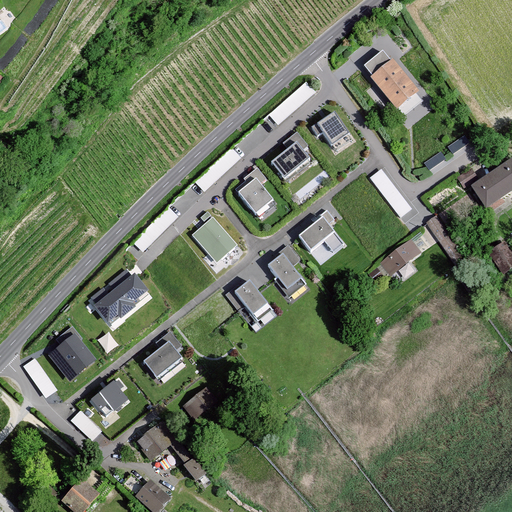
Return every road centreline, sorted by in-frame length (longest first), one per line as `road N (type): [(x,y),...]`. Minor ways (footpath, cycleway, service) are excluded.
road 1 (tertiary): [(0,357),(151,198),(379,0)]
road 2 (unknown): [(0,388),(106,483)]
